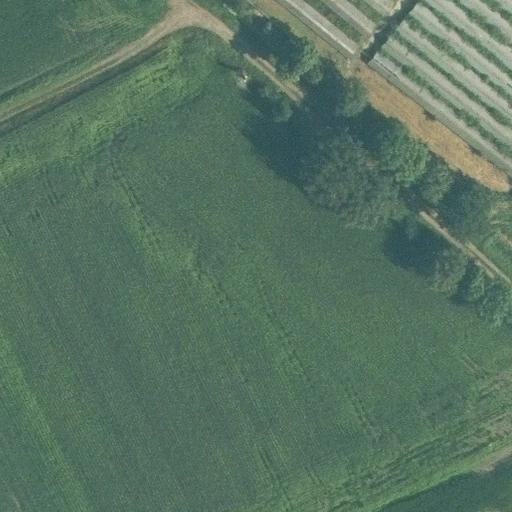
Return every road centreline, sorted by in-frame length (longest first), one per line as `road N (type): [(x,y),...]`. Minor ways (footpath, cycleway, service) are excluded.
road 1 (track): [(511,286),(181,0)]
road 2 (track): [(0,112),(198,14)]
